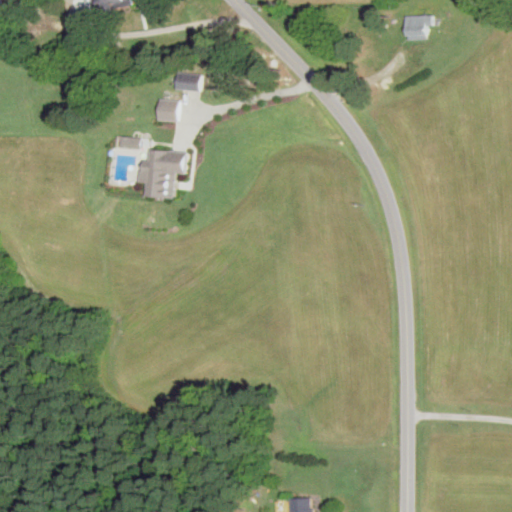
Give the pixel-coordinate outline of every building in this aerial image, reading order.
[(135,5),(133,0),(92,0),(97,15),(135,5)] [(430,38),(430,25),(436,25),(436,14),(409,14),(409,38),(430,38)] [(204,73),(180,73),(180,89),(204,89),(204,73)] [(182,120),(182,100),(163,100),(163,120),(182,120)] [(146,182),(151,183),(149,196),(178,198),(180,173),(190,173),(192,151),(149,148),(146,182)] [(316,511),(316,498),(286,498),(286,511),(294,511),(293,511),(316,511)]
